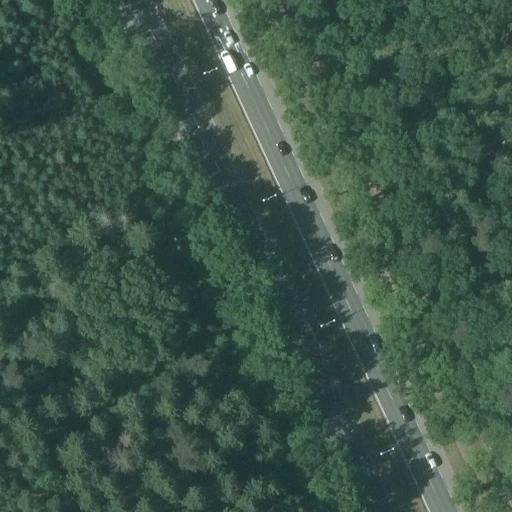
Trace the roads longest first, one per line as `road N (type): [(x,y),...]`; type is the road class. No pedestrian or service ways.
road 1 (primary): [(127,0),(371,511)]
road 2 (primary): [(441,511),(206,0)]
road 3 (unknown): [(511,319),(377,0)]
